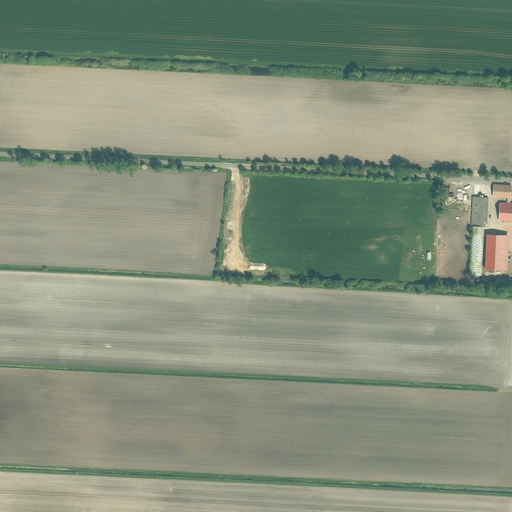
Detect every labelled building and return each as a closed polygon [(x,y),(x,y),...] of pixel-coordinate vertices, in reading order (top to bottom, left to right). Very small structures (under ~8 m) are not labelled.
[(511,184),(495,184),(494,196),(511,196),(511,184)] [(488,226),(489,197),(473,196),(472,226),(487,226),(488,226)] [(511,203),(500,203),(500,219),(511,219),(511,203)] [(487,226),(472,226),(471,274),(484,274),(485,234),(486,234),(487,226)] [(494,233),(488,232),(488,252),(503,253),(504,233),(499,233),(498,236),(494,236),(494,233)]
